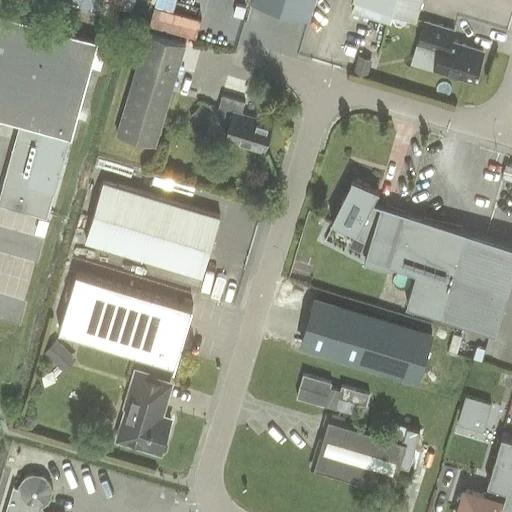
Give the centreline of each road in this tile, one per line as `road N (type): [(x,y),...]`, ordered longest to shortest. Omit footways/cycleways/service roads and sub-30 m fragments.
road 1 (unclassified): [(222,511),(207,489),(211,463),(326,84)]
road 2 (unclassified): [(501,135),(326,84)]
